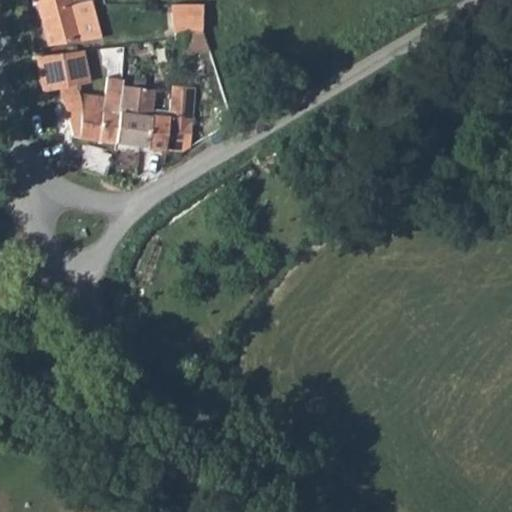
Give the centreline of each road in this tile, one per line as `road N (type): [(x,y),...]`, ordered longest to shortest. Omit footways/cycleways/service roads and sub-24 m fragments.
road 1 (residential): [(121,211),(493,0)]
road 2 (track): [(119,347),(311,511)]
road 3 (residential): [(0,67),(41,201)]
